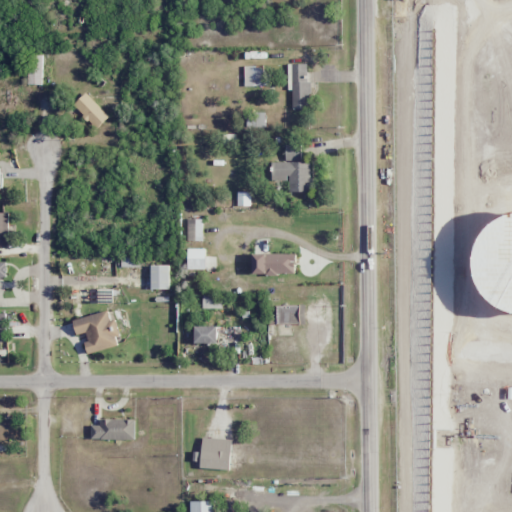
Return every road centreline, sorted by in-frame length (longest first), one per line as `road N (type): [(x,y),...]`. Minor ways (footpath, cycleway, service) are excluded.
road 1 (tertiary): [(365,0),(371,511)]
road 2 (residential): [(370,376),(0,381)]
road 3 (residential): [(46,511),(47,153)]
